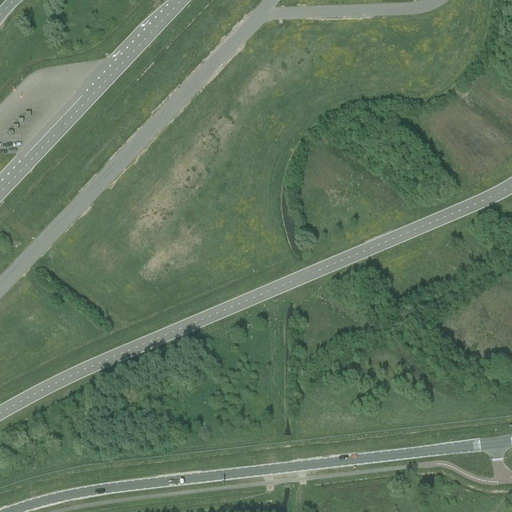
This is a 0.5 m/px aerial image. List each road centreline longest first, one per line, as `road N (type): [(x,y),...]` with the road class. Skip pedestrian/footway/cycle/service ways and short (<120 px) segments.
road 1 (tertiary): [(11,511),(76,494),(494,444)]
road 2 (track): [(270,470),(269,493),(130,511)]
